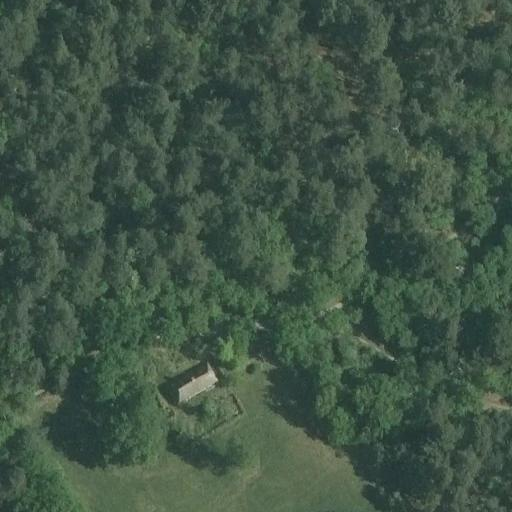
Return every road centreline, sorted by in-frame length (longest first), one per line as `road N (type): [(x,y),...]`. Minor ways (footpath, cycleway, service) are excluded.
road 1 (track): [(0,418),(108,344),(120,324),(174,337),(312,320),(462,230),(511,180)]
road 2 (track): [(152,334),(169,218),(148,0)]
road 3 (track): [(511,405),(455,390),(346,328),(312,320)]
road 4 (track): [(0,171),(32,233),(120,324)]
